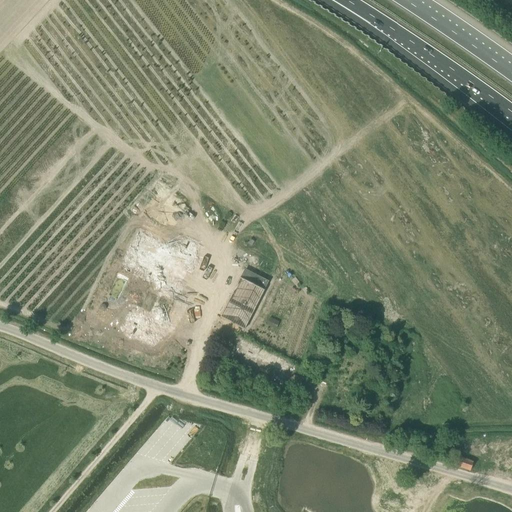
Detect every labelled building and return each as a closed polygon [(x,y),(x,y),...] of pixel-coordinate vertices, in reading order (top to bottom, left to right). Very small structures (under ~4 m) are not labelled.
[(171,299),(199,245),(146,218),(123,263),(162,283),(158,292),(171,299)] [(240,267),(217,316),(244,329),(268,280),(240,267)] [(164,337),(169,323),(131,309),(122,333),(150,343),(154,332),(164,337)] [(336,448),(323,487),(344,495),(358,455),(336,448)] [(474,459),(456,453),(452,465),(470,471),(474,459)] [(370,461),(356,506),(374,511),(376,511),(391,468),(370,461)] [(400,511),(432,511),(449,481),(430,472),(424,484),(414,478),(397,510),(400,511)]
